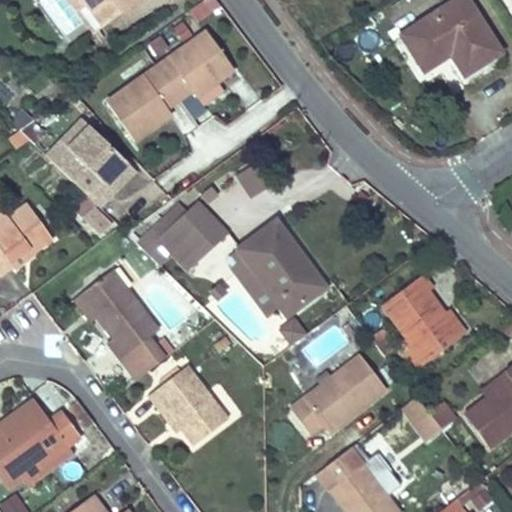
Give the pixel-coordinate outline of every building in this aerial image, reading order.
[(81,0),(100,26),(132,0),(81,0)] [(423,71),(444,58),(442,55),(448,50),(450,54),(465,77),(500,54),(465,0),(454,0),(400,35),(423,71)] [(150,129),(145,123),(165,109),(190,91),(210,76),(215,82),(231,70),(204,31),(105,102),(132,142),(150,129)] [(210,76),(190,91),(195,97),(215,82),(210,76)] [(165,109),(145,123),(150,129),(169,114),(165,109)] [(83,121),(63,143),(69,149),(90,128),(83,121)] [(40,124),(24,136),(27,138),(35,146),(49,137),(40,124)] [(63,143),(48,159),(96,206),(110,190),(105,185),(125,162),(90,128),(69,149),(63,143)] [(18,129),(7,137),(14,148),(27,138),(24,136),(18,129)] [(125,162),(105,185),(110,190),(131,169),(125,162)] [(236,177),(250,201),(270,190),(257,165),(236,177)] [(209,188),(200,196),(206,203),(215,195),(209,188)] [(0,275),(12,267),(11,265),(32,249),(34,251),(50,238),(27,205),(8,219),(3,212),(0,213),(0,275)] [(138,245),(150,257),(158,249),(164,244),(160,240),(186,215),(177,206),(138,245)] [(186,215),(160,240),(164,244),(187,269),(222,236),(195,206),(186,215)] [(95,209),(83,219),(99,235),(110,224),(95,209)] [(236,250),(243,259),(285,316),(317,291),(294,260),(300,255),(274,221),(236,250)] [(11,265),(12,267),(14,269),(36,253),(34,251),(32,249),(11,265)] [(158,249),(150,257),(158,265),(166,258),(158,249)] [(300,255),(294,260),(317,291),(323,287),(300,255)] [(285,316),(243,259),(230,269),(272,326),(285,316)] [(111,271),(79,295),(96,318),(111,338),(106,343),(119,360),(121,359),(144,341),(157,331),(111,271)] [(460,337),(443,314),(427,292),(432,288),(423,275),(380,306),(424,364),(460,337)] [(218,288),(211,294),(216,299),(223,293),(218,288)] [(96,318),(79,295),(72,300),(90,323),(96,318)] [(448,310),(443,314),(460,337),(465,333),(448,310)] [(278,331),(291,347),(307,335),(294,319),(278,331)] [(379,330),(370,338),(383,356),(393,348),(379,330)] [(144,341),(121,359),(138,381),(161,363),(174,354),(163,340),(156,346),(153,342),(147,346),(144,341)] [(322,426),(325,429),(354,407),(357,411),(384,389),(359,357),(289,410),(309,435),(322,426)] [(147,395),(156,408),(162,405),(181,430),(193,445),(226,419),(184,367),(147,395)] [(485,399),(462,416),(488,449),(511,429),(511,367),(480,392),(485,399)] [(415,398),(401,408),(413,425),(427,414),(415,398)] [(0,428),(0,480),(8,491),(22,480),(19,476),(62,444),(65,448),(79,438),(60,412),(47,421),(32,399),(5,419),(7,423),(0,428)] [(75,401),(68,406),(75,415),(82,410),(75,401)] [(441,403),(427,414),(440,431),(454,421),(441,403)] [(162,405),(156,408),(176,433),(181,430),(162,405)] [(354,407),(325,429),(329,434),(357,411),(354,407)] [(82,410),(75,415),(85,428),(92,423),(82,410)] [(427,414),(413,425),(426,442),(440,431),(427,414)] [(19,476),(22,480),(65,448),(62,444),(19,476)] [(336,458),(316,474),(328,490),(333,486),(352,510),(349,511),(397,511),(361,465),(348,475),(336,458)] [(479,481),(443,509),(444,511),(464,511),(460,507),(484,488),(479,481)] [(333,486),(328,490),(345,511),(349,511),(352,510),(333,486)] [(27,511),(17,495),(0,505),(0,510),(1,511),(27,511)] [(103,511),(91,497),(70,511),(103,511)]
